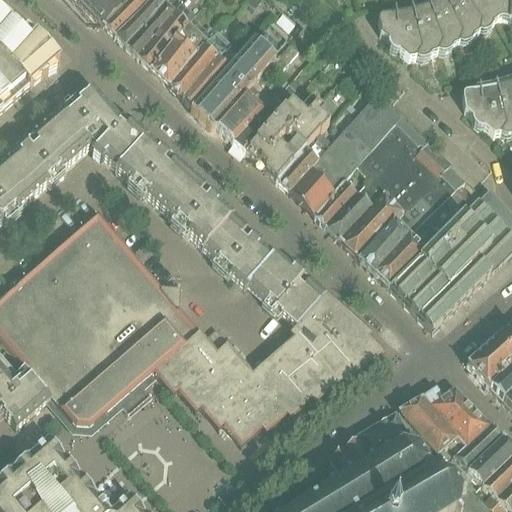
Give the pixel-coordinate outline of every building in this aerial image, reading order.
[(78,0),(80,2),(77,5),(102,30),(132,0),(78,0)] [(132,0),(102,30),(114,42),(155,0),(132,0)] [(155,0),(114,42),(125,53),(165,7),(156,0),(155,0)] [(254,12),(263,2),(261,0),(251,0),(247,5),(254,12)] [(379,33),(378,33),(379,40),(380,40),(387,47),(387,50),(388,53),(390,55),(392,57),(395,58),(398,58),(408,65),(414,63),(417,65),(420,66),(423,66),(426,65),(428,63),(430,60),(436,58),(439,59),(442,59),(445,59),(448,57),(450,55),(452,52),(457,49),(460,50),(463,50),(466,50),(469,48),(471,45),(472,42),(478,39),(481,39),(484,39),(487,37),(489,35),(490,32),(491,29),(497,25),(498,25),(499,24),(500,24),(501,24),(502,24),(507,26),(511,30),(511,0),(451,0),(436,8),(427,12),(411,17),(397,19),(393,20),(393,21),(395,31),(390,31),(379,33)] [(125,53),(137,63),(182,9),(180,8),(174,15),(165,7),(125,53)] [(137,63),(150,76),(188,27),(195,20),(182,9),(137,63)] [(0,116),(40,81),(56,73),(41,55),(9,26),(0,18),(0,116)] [(207,46),(203,42),(208,37),(194,23),(195,21),(195,20),(188,27),(150,76),(168,91),(206,48),(207,46)] [(217,36),(207,46),(206,48),(168,91),(191,113),(253,44),(236,63),(233,60),(227,67),(221,62),(232,49),(217,36)] [(194,116),(213,133),(274,64),(253,44),(191,113),(194,116)] [(213,133),(232,150),(264,116),(261,113),(268,105),(261,100),(268,91),(283,75),(281,74),(297,56),(288,48),(274,64),(213,133)] [(511,87),(511,88),(494,93),(478,96),(478,97),(479,107),(475,108),(463,109),(462,109),(463,117),(471,123),(471,126),(472,129),(474,132),(476,133),(479,134),(483,134),(492,142),(499,140),(502,142),(505,143),(508,142),(510,141),(511,139),(511,87)] [(232,150),(244,160),(282,117),(291,108),(299,98),(288,89),(264,116),(232,150)] [(228,280),(244,295),(260,309),(275,322),(279,318),(295,331),(325,297),(309,283),(308,284),(303,279),(303,278),(294,270),(290,274),(272,259),(260,249),(261,248),(252,239),(251,240),(246,235),(232,222),(233,221),(219,208),(210,200),(204,195),(205,195),(174,168),(174,169),(168,164),(168,163),(158,155),(157,156),(146,145),(123,123),(119,127),(92,95),(78,107),(76,105),(0,170),(0,423),(3,421),(15,435),(50,405),(23,375),(11,385),(0,372),(0,230),(89,154),(94,159),(114,177),(113,178),(129,191),(129,190),(187,240),(186,241),(201,253),(200,254),(229,279),(228,280)] [(399,125),(375,102),(317,166),(315,164),(285,197),(312,223),(355,174),(393,132),(399,125)] [(263,177),(276,188),(312,147),(313,147),(320,139),(319,138),(328,129),(319,121),(323,117),(309,104),(299,115),(291,108),(282,117),(244,160),(256,170),(260,169),(264,172),(263,177)] [(312,223),(323,233),(355,199),(413,137),(401,124),(399,125),(393,132),(355,174),(312,223)] [(426,149),(413,137),(355,199),(323,233),(338,247),(357,265),(417,205),(449,175),(452,172),(426,149)] [(326,144),(320,139),(313,147),(312,147),(276,188),(285,197),(315,164),(311,161),(326,144)] [(463,189),(449,175),(417,205),(357,265),(358,266),(358,267),(374,281),(410,244),(408,242),(453,199),(454,199),(460,193),(463,189)] [(483,202),(468,188),(466,186),(463,189),(460,193),(454,199),(453,199),(408,242),(410,244),(374,281),(388,294),(476,209),(483,202)] [(489,279),(511,256),(511,220),(489,196),(483,202),(476,209),(470,215),(388,294),(427,334),(434,327),(438,330),(489,279)] [(0,303),(0,348),(23,375),(50,405),(62,419),(75,433),(88,434),(118,408),(123,413),(142,395),(139,390),(153,378),(153,379),(198,339),(178,316),(180,295),(158,293),(96,222),(0,303)] [(350,319),(325,297),(295,331),(288,339),(292,344),(250,380),(225,350),(215,359),(198,339),(153,379),(172,400),(176,397),(194,418),(199,414),(217,435),(221,432),(240,452),(260,434),(265,439),(286,420),(290,425),(311,406),(315,411),(337,392),(341,397),(384,359),(383,357),(382,358),(368,342),(372,338),(350,319)] [(511,328),(473,363),(473,364),(466,370),(488,393),(511,369),(511,328)] [(215,353),(225,346),(215,335),(206,342),(215,353)] [(511,369),(488,393),(511,418),(511,369)] [(435,394),(421,404),(449,437),(456,444),(464,454),(488,430),(454,394),(435,394)] [(421,404),(399,417),(420,443),(418,446),(423,452),(430,462),(431,463),(435,461),(436,464),(438,463),(436,461),(456,444),(449,437),(421,404)] [(458,511),(461,499),(452,483),(449,482),(453,478),(446,472),(438,463),(436,464),(435,461),(431,463),(430,462),(423,452),(418,446),(420,443),(399,417),(395,420),(410,436),(407,437),(418,457),(412,461),(408,456),(396,457),(393,453),(390,456),(392,458),(389,459),(376,467),(372,462),(368,466),(371,470),(360,477),(354,480),(350,475),(344,478),(349,483),(344,486),(334,492),(329,486),(326,489),(327,491),(326,497),(300,511),(458,511)] [(395,420),(372,433),(369,434),(389,459),(392,458),(390,456),(393,453),(396,457),(408,456),(412,461),(418,457),(407,437),(410,436),(395,420)] [(452,464),(467,478),(470,476),(500,443),(488,430),(464,454),(452,464)] [(369,434),(357,441),(364,450),(363,451),(372,462),(376,467),(389,459),(369,434)] [(356,442),(343,452),(360,477),(371,470),(368,466),(372,462),(363,451),(364,450),(357,441),(356,442)] [(467,478),(482,492),(484,490),(485,491),(511,462),(511,454),(500,443),(470,476),(467,478)] [(482,511),(480,509),(483,506),(490,499),(482,492),(467,478),(452,464),(464,454),(456,444),(436,461),(438,463),(446,472),(453,478),(449,482),(452,483),(461,499),(458,511),(482,511)] [(137,511),(130,504),(128,506),(126,504),(115,511),(104,511),(54,452),(50,447),(48,449),(46,447),(0,485),(0,511),(137,511)] [(335,472),(344,486),(349,483),(344,478),(350,475),(354,480),(360,477),(343,452),(328,463),(335,472)] [(487,511),(494,511),(511,493),(511,462),(485,491),(484,490),(482,492),(490,499),(483,506),(487,511)] [(511,511),(511,493),(494,511),(511,511)]
